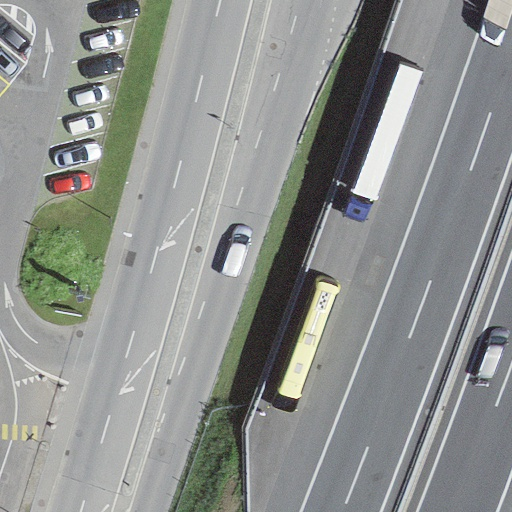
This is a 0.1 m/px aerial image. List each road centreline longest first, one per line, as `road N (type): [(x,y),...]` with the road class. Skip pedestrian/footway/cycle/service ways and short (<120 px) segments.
road 1 (secondary): [(148,511),(209,336),(295,0)]
road 2 (secondary): [(216,0),(150,262),(71,511)]
road 3 (motorway): [(511,36),(336,511)]
road 4 (motorway): [(462,511),(511,374)]
